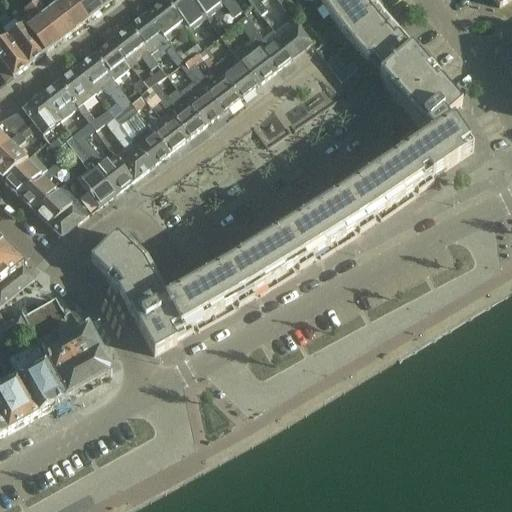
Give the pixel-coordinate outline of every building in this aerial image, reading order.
[(27,17),(19,23),(26,32),(44,56),(59,45),(31,7),(24,0),(31,9),(25,14),(27,17)] [(35,0),(24,0),(31,7),(59,45),(73,34),(54,10),(47,15),(35,0)] [(70,0),(50,0),(48,2),(54,10),(73,34),(87,23),(70,0)] [(70,0),(87,23),(101,11),(92,0),(70,0)] [(92,0),(101,11),(116,1),(115,0),(92,0)] [(190,0),(168,0),(164,3),(183,29),(188,35),(207,21),(202,14),(190,0)] [(218,0),(190,0),(202,14),(207,21),(224,7),(218,0)] [(218,0),(224,7),(230,14),(237,8),(230,0),(218,0)] [(246,0),(261,18),(266,14),(261,7),(269,0),(246,0)] [(367,64),(394,41),(378,23),(364,5),(360,0),(317,0),(321,6),(335,26),(350,45),(367,64)] [(492,0),(498,9),(510,2),(509,1),(509,0),(492,0)] [(164,3),(147,16),(166,42),(183,29),(164,3)] [(147,16),(129,31),(154,63),(172,49),(166,42),(147,16)] [(237,24),(245,34),(252,43),(251,43),(257,50),(276,74),(293,61),(274,35),(264,42),(245,18),(237,24)] [(1,33),(28,68),(44,56),(26,32),(19,23),(19,24),(17,21),(14,24),(19,31),(7,40),(1,33)] [(291,21),(274,35),(293,61),(311,47),(292,23),(291,21)] [(189,36),(202,53),(205,50),(204,48),(209,44),(199,30),(194,35),(192,33),(189,36)] [(129,31),(111,44),(131,69),(142,61),(151,72),(157,67),(154,63),(129,31)] [(0,63),(13,80),(28,68),(1,33),(0,33),(0,37),(3,42),(0,44),(0,63)] [(251,43),(234,56),(238,62),(239,63),(258,88),(276,74),(257,50),(251,43)] [(111,44),(94,58),(113,83),(131,69),(111,44)] [(318,260),(319,261),(355,239),(354,238),(378,222),(380,224),(418,197),(417,195),(433,185),(431,182),(472,154),(449,119),(461,109),(440,84),(441,82),(430,69),(428,71),(410,50),(378,78),(386,87),(430,138),(345,196),(226,270),(165,304),(142,264),(115,237),(90,262),(107,280),(106,282),(115,294),(117,293),(153,358),(176,346),(175,344),(197,332),(197,333),(234,313),(233,312),(258,297),(259,299),(295,276),(294,275),(318,260)] [(197,56),(184,66),(203,90),(223,115),(240,102),(215,70),(204,79),(195,68),(202,63),(197,56)] [(94,58),(76,72),(95,97),(104,90),(122,113),(131,106),(113,83),(94,58)] [(214,68),(215,70),(240,102),(258,88),(239,63),(238,62),(232,67),(226,59),(214,68)] [(344,72),(334,60),(324,67),(340,88),(356,75),(350,67),(344,72)] [(192,85),(179,95),(186,105),(205,128),(223,115),(203,90),(184,66),(180,69),(192,85)] [(160,71),(142,85),(148,93),(157,86),(166,79),(160,71)] [(76,72),(58,85),(78,110),(90,126),(90,127),(95,133),(104,126),(113,120),(107,113),(94,123),(82,107),(95,97),(76,72)] [(142,85),(140,82),(132,87),(141,98),(148,93),(142,85)] [(58,85),(40,99),(60,124),(78,110),(58,85)] [(157,86),(148,93),(167,117),(187,142),(205,128),(186,105),(179,95),(176,92),(167,99),(157,86)] [(141,99),(132,107),(137,114),(147,106),(160,123),(150,131),(169,156),(187,142),(167,117),(148,93),(141,98),(141,99)] [(22,113),(36,131),(42,138),(60,124),(40,99),(22,113)] [(123,114),(114,121),(119,128),(137,114),(132,107),(131,106),(122,113),(123,114)] [(36,131),(22,113),(1,125),(6,131),(12,137),(16,142),(19,139),(22,143),(23,142),(36,131)] [(113,120),(104,126),(123,151),(114,158),(134,184),(151,170),(132,144),(119,128),(114,121),(113,120)] [(67,134),(72,140),(73,141),(90,127),(90,126),(80,134),(75,128),(67,134)] [(90,127),(73,141),(116,197),(134,184),(114,158),(104,166),(85,141),(95,133),(90,127)] [(150,131),(132,144),(151,170),(169,156),(150,131)] [(0,155),(16,142),(12,137),(5,143),(0,137),(0,155)] [(16,142),(0,155),(0,180),(2,183),(26,164),(34,157),(33,156),(27,162),(18,152),(26,146),(23,142),(22,143),(19,139),(16,142)] [(47,144),(55,154),(73,141),(72,140),(60,149),(53,140),(47,144)] [(73,141),(55,154),(58,158),(69,149),(90,177),(79,185),(98,211),(116,197),(73,141)] [(26,164),(2,183),(18,198),(41,179),(56,167),(55,166),(53,168),(49,163),(45,168),(34,157),(26,164)] [(41,179),(18,198),(34,213),(63,188),(59,191),(56,188),(53,191),(47,184),(61,171),(56,167),(41,179)] [(63,188),(34,213),(49,228),(72,209),(77,205),(63,188)] [(72,209),(49,228),(60,239),(62,239),(88,219),(77,205),(72,209)] [(0,285),(18,272),(22,269),(0,247),(0,285)] [(0,312),(34,288),(18,272),(0,285),(0,312)] [(45,365),(82,343),(70,321),(64,324),(57,309),(26,325),(31,337),(36,348),(45,365)] [(0,354),(31,337),(26,325),(23,320),(5,330),(0,332),(0,354)] [(82,343),(45,365),(67,403),(109,379),(86,341),(82,343)] [(36,348),(8,363),(18,380),(39,419),(67,403),(45,365),(36,348)] [(0,366),(3,371),(9,367),(2,355),(0,356),(0,366)] [(0,423),(7,436),(39,419),(18,380),(0,390),(0,389),(0,423)]
